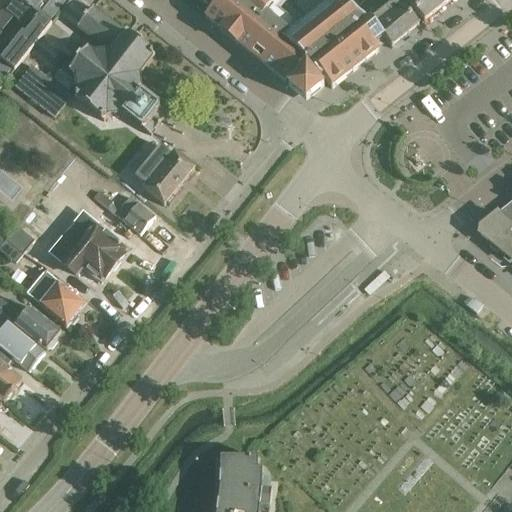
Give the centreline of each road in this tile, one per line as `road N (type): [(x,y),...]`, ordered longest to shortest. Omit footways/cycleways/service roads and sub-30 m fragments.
road 1 (residential): [(302,124),(0,498)]
road 2 (tertiary): [(50,511),(107,448),(326,151)]
road 3 (tertiary): [(326,151),(510,0)]
road 4 (residential): [(302,124),(148,0)]
road 5 (residential): [(421,241),(326,151)]
